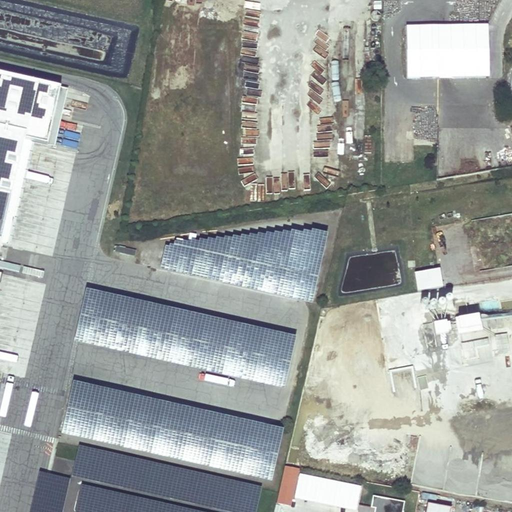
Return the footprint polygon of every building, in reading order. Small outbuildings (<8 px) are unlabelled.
[(500,25),(406,27),(407,79),(501,77),(500,25)] [(0,284),(33,141),(55,146),(64,85),(0,70),(0,284)] [(39,184),(39,174),(29,173),(28,183),(39,184)] [(28,202),(38,202),(39,194),(29,193),(28,202)] [(13,230),(12,249),(34,250),(35,231),(13,230)] [(163,247),(158,269),(311,304),(325,234),(310,231),(172,243),(163,247)] [(439,269),(415,274),(418,292),(443,288),(439,269)] [(294,338),(87,290),(75,342),(282,390),(294,338)] [(441,333),(460,331),(459,320),(440,322),(441,333)] [(435,324),(423,324),(423,348),(435,348),(435,324)] [(281,430),(74,383),(62,434),(269,482),(281,430)] [(255,511),(261,487),(80,447),(73,477),(230,511),(255,511)] [(287,467),(278,504),(291,507),(300,469),(287,467)] [(30,511),(63,511),(70,480),(40,473),(30,511)] [(200,511),(82,486),(76,511),(200,511)] [(403,511),(406,502),(374,496),(372,508),(376,509),(375,511),(403,511)] [(450,511),(451,508),(427,503),(425,511),(450,511)]
